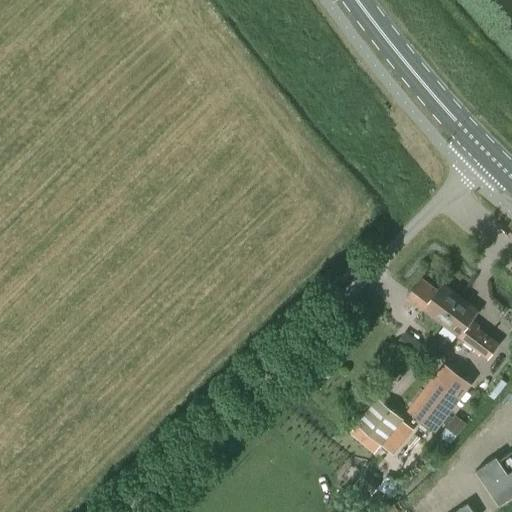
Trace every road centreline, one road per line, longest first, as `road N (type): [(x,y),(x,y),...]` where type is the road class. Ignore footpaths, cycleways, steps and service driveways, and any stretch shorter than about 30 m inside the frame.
road 1 (unclassified): [(468,175),(128,511)]
road 2 (primary): [(511,177),(357,0)]
